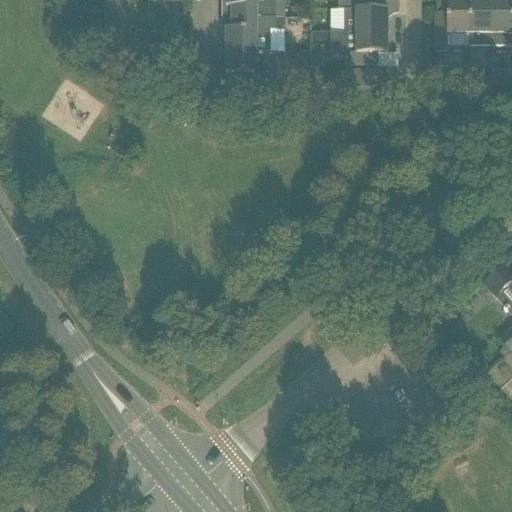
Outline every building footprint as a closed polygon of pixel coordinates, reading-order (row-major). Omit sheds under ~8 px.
[(118,7),(118,0),(103,0),(104,45),(120,45),(120,7),(118,7)] [(225,0),(225,9),(235,9),(235,21),(275,21),(274,0),(225,0)] [(343,34),(387,34),(387,12),(377,12),(377,1),(337,1),(337,11),(343,11),(343,34)] [(511,5),(490,6),(491,49),(511,49),(511,5)] [(468,37),(467,6),(446,6),(446,15),(435,15),(435,55),(448,55),(448,50),(468,49),(468,37)] [(468,49),(491,49),(490,6),(467,6),(468,37),(468,49)] [(225,32),(225,54),(257,54),(270,54),(270,33),(275,33),(275,32),(275,21),(235,21),(235,32),(225,32)] [(275,21),(275,32),(282,32),(285,29),(285,21),(275,21)] [(330,34),(330,57),(343,57),(350,58),(350,68),(357,68),(377,68),(377,57),(387,57),(387,34),(343,34),(330,34)] [(183,36),(168,36),(169,56),(184,56),(183,36)] [(148,46),(130,46),(130,60),(148,60),(148,46)] [(257,54),(225,54),(225,77),(235,77),(235,88),(270,88),(270,76),(257,76),(257,54)] [(308,56),(293,56),(293,71),(308,71),(308,56)] [(309,93),(322,91),(322,71),(309,71),(309,93)] [(476,87),(490,87),(490,71),(476,71),(476,87)] [(382,88),(382,73),(351,73),(351,88),(382,88)] [(492,73),(492,88),(506,88),(506,73),(492,73)] [(441,89),(468,89),(468,78),(441,78),(441,89)] [(454,125),(461,133),(469,127),(462,119),(454,125)] [(511,277),(505,269),(484,288),(511,319),(511,277)] [(509,354),(511,351),(511,330),(499,342),(502,346),(509,354)]
